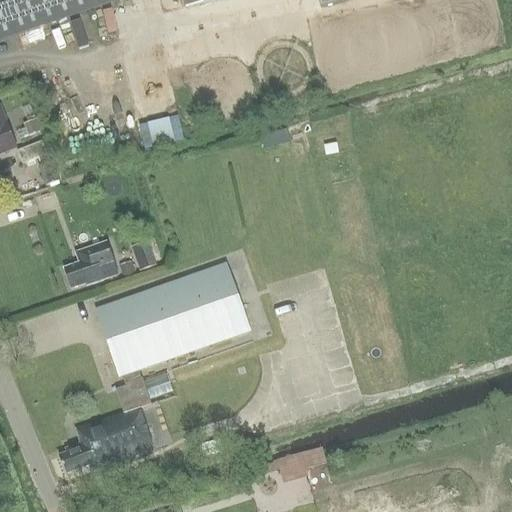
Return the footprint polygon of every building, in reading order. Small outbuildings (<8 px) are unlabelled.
[(0,0),(0,40),(120,0),(0,0)] [(225,0),(184,0),(186,9),(225,0)] [(0,155),(17,149),(7,124),(1,108),(0,107),(0,155)] [(147,137),(169,132),(168,124),(155,127),(155,122),(144,124),(147,137)] [(28,138),(40,134),(36,123),(24,127),(28,138)] [(267,134),(270,147),(295,142),(292,129),(267,134)] [(47,156),(54,153),(49,140),(19,152),(24,165),(38,160),(42,168),(51,165),(47,156)] [(338,154),(336,144),(324,147),(325,157),(338,154)] [(54,164),(51,165),(42,168),(40,169),(47,187),(60,182),(54,164)] [(77,255),(80,265),(65,270),(72,290),(93,283),(94,285),(118,277),(107,244),(77,255)] [(162,261),(158,252),(135,260),(139,270),(162,261)] [(132,262),(120,266),(125,279),(136,275),(132,262)] [(137,370),(248,332),(226,269),(100,313),(125,386),(115,390),(124,415),(77,431),(82,445),(67,450),(69,455),(60,458),(67,476),(90,467),(92,473),(153,450),(140,410),(176,397),(167,371),(141,380),(137,370)] [(98,360),(91,362),(88,353),(69,360),(72,369),(86,365),(95,391),(108,386),(98,360)]
